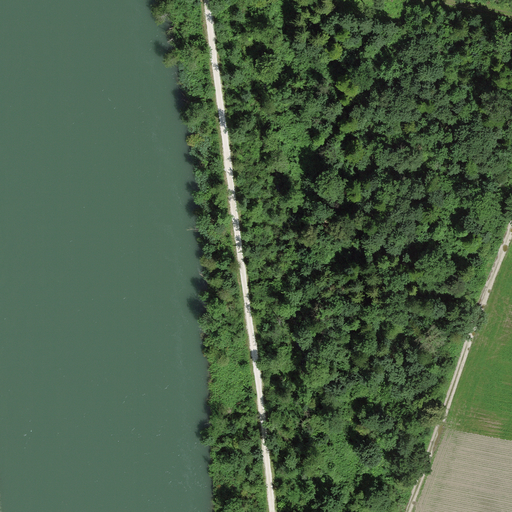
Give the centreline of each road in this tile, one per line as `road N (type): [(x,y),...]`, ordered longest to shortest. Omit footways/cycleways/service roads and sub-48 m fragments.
road 1 (track): [(275,511),(213,0)]
road 2 (track): [(511,218),(406,511)]
